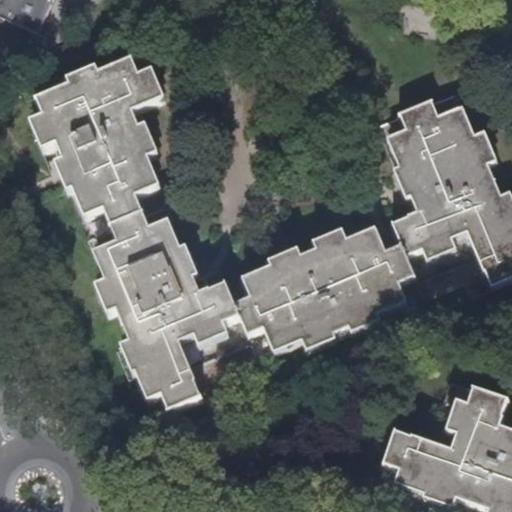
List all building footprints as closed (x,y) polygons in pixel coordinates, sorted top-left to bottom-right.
[(0,0),(0,25),(34,41),(42,37),(58,0),(0,0)] [(157,160),(141,119),(164,109),(152,79),(141,84),(135,70),(101,83),(98,77),(64,91),(67,98),(37,110),(43,125),(35,129),(46,157),(61,150),(68,167),(75,164),(79,163),(85,177),(78,181),(83,192),(80,193),(97,239),(165,211),(145,164),(157,160)] [(511,287),(511,200),(505,203),(494,176),(498,174),(486,144),(476,148),(457,101),(383,133),(400,176),(406,175),(411,186),(416,183),(424,202),(412,207),(419,222),(394,231),(402,252),(417,288),(424,306),(466,289),(473,304),(511,287)] [(85,177),(79,163),(75,164),(68,167),(66,168),(65,169),(76,195),(80,193),(83,192),(78,181),(85,177)] [(424,202),(416,183),(411,186),(406,175),(400,176),(397,178),(409,208),(412,207),(424,202)] [(182,287),(175,270),(182,266),(177,253),(181,251),(165,211),(97,239),(116,284),(106,289),(118,318),(123,316),(136,347),(125,351),(157,425),(184,414),(270,378),(264,362),(232,284),(209,293),(203,278),(197,281),(182,287)] [(399,297),(385,259),(377,239),(348,251),(344,241),(314,254),(316,259),(301,266),(302,270),(284,277),(281,271),(271,275),(269,269),(261,272),(232,284),(264,362),(308,345),(312,354),(372,330),(373,326),(407,313),(399,297)] [(197,281),(184,250),(181,251),(177,253),(182,266),(175,270),(182,287),(197,281)] [(417,288),(402,252),(385,259),(399,297),(417,288)] [(302,270),(301,266),(296,257),(269,269),(271,275),(281,271),(284,277),(302,270)] [(511,511),(511,430),(510,430),(511,423),(511,408),(458,390),(438,446),(421,441),(418,444),(404,439),(385,491),(445,510),(450,511),(463,511),(465,505),(467,496),(484,501),(482,510),(486,511),(511,511)] [(484,501),(467,496),(465,505),(482,510),(484,501)]
